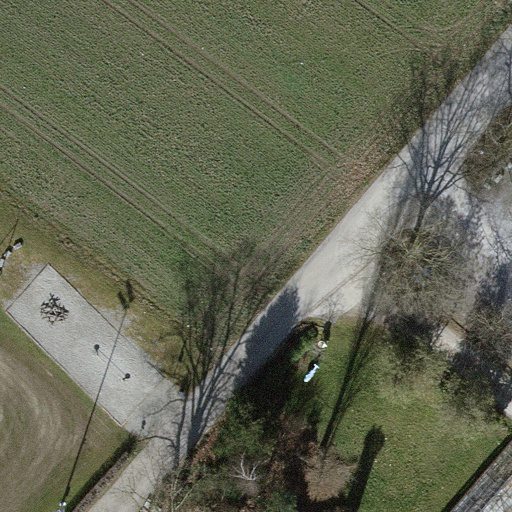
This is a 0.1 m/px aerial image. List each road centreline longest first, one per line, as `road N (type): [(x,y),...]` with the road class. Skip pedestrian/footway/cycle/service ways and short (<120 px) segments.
road 1 (track): [(118,511),(326,270)]
road 2 (track): [(326,270),(511,59)]
road 3 (track): [(326,270),(511,406)]
